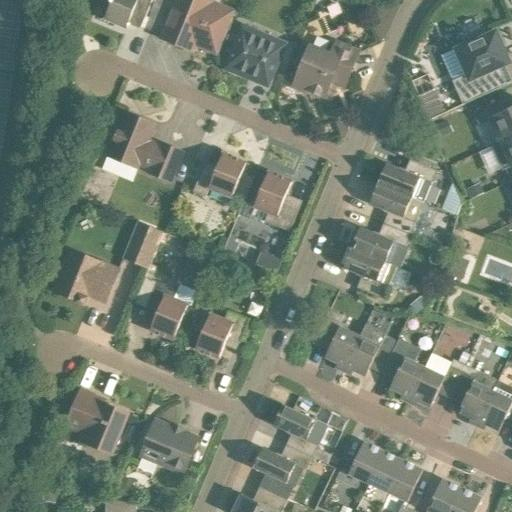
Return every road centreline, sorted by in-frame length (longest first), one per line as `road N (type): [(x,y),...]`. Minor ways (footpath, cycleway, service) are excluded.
road 1 (residential): [(511,473),(264,361)]
road 2 (residential): [(93,73),(139,72),(342,154)]
road 3 (residential): [(264,361),(342,154)]
road 4 (residential): [(243,415),(72,345),(58,349)]
road 5 (residential): [(342,154),(417,0)]
